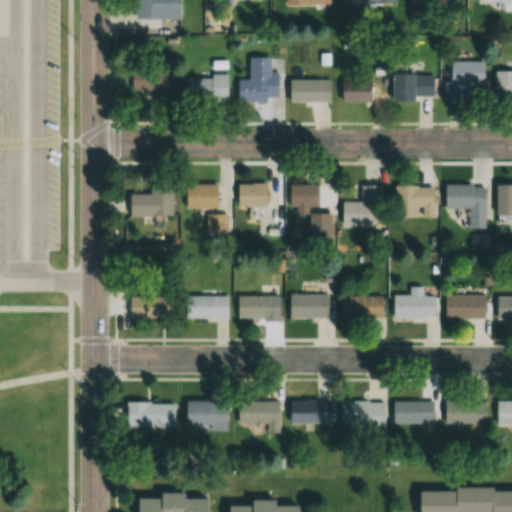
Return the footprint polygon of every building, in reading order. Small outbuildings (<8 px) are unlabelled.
[(134,0),(135,19),(179,20),(179,0),(134,0)] [(270,57),(249,57),(249,81),(237,81),(237,101),(278,101),(278,72),(270,72),(270,57)] [(446,100),(467,100),(467,87),(484,87),(484,61),(447,60),(446,100)] [(494,100),(511,100),(511,69),(495,69),(494,100)] [(174,71),(139,71),(139,91),(153,91),(153,103),(174,103),(174,71)] [(228,74),(188,74),(188,101),(228,101),(228,74)] [(391,99),(434,99),(434,74),(391,74),(391,99)] [(331,102),(331,79),(289,79),(289,102),(331,102)] [(340,79),(340,102),(371,102),(371,79),(340,79)] [(172,216),(172,183),(149,183),(149,195),(128,195),(128,216),(172,216)] [(217,183),(184,183),(184,208),(217,208),(217,183)] [(237,183),(237,206),(267,206),(267,183),(237,183)] [(288,184),(288,207),(330,207),(330,184),(288,184)] [(511,184),(495,185),(495,215),(511,215),(511,184)] [(341,202),(340,226),(381,227),(382,185),(360,185),(360,202),(341,202)] [(444,207),(468,207),(468,228),(485,228),(485,185),(444,185),(444,207)] [(434,186),(400,186),(400,217),(434,217),(434,186)] [(392,319),(435,318),(434,295),(421,295),(421,287),(410,287),(410,295),(392,295),(392,319)] [(328,317),(328,293),(289,293),(289,317),(328,317)] [(443,318),(485,318),(485,294),(443,294),(443,318)] [(227,318),(227,295),(185,295),(185,318),(227,318)] [(277,317),(277,295),(237,295),(237,317),(277,317)] [(340,318),(381,318),(381,295),(340,295),(340,318)] [(131,307),(147,307),(147,316),(165,316),(165,296),(130,297),(131,307)] [(495,319),(511,318),(511,296),(495,297),(495,319)] [(331,399),(289,400),(289,423),(331,423),(331,399)] [(185,400),(185,430),(227,430),(227,400),(185,400)] [(279,400),(237,400),(237,422),(267,422),(267,431),(279,431),(279,400)] [(385,400),(340,401),(340,425),(366,425),(366,433),(385,433),(385,400)] [(433,423),(433,401),(392,401),(392,423),(433,423)] [(485,401),(443,401),(443,425),(485,425),(485,401)] [(511,401),(495,401),(495,425),(511,424),(511,401)] [(175,426),(175,402),(125,402),(125,426),(175,426)] [(511,511),(511,489),(416,489),(415,511),(511,511)] [(204,511),(204,494),(156,494),(156,496),(133,496),(133,511),(204,511)] [(225,511),(295,511),(296,502),(247,502),(247,505),(225,504),(225,511)]
